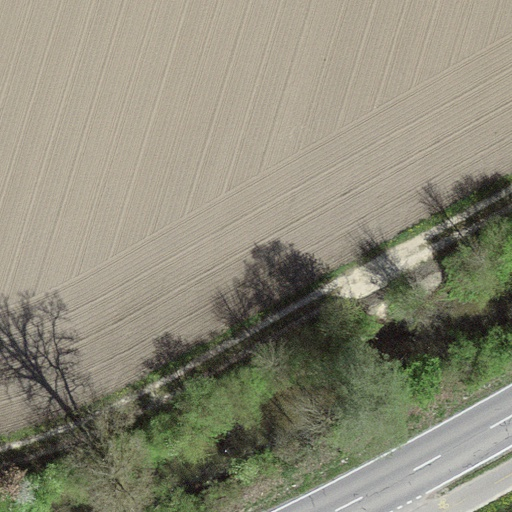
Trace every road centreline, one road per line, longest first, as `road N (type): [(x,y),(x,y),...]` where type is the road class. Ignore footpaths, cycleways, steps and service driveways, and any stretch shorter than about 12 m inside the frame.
road 1 (track): [(511,192),(145,397),(63,436),(0,450)]
road 2 (tertiary): [(511,415),(333,511)]
